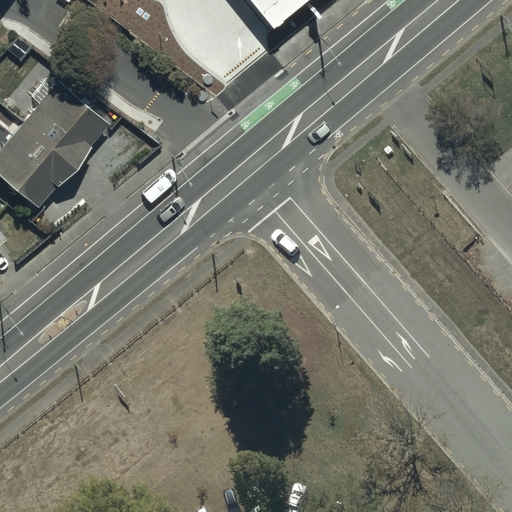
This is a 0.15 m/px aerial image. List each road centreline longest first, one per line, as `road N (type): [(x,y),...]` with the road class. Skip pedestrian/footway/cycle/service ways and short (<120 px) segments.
road 1 (residential): [(257,160),(511,450)]
road 2 (primary): [(257,160),(0,373)]
road 3 (primary): [(450,0),(257,160)]
